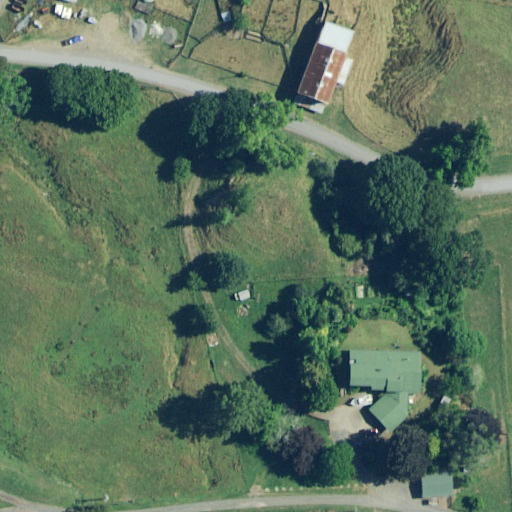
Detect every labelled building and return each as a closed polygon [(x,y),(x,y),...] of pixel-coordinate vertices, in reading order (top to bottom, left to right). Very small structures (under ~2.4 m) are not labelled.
[(351,33),(323,22),(295,94),(326,106),(334,83),(342,86),(351,61),(342,58),(351,33)] [(274,85),(255,79),(252,90),(271,96),(274,85)] [(369,410),(391,434),(407,415),(408,394),(419,395),(421,355),(350,352),(348,387),(373,388),(372,391),(382,391),(382,398),(369,410)] [(496,431),(484,410),(462,423),(474,443),(496,431)] [(457,496),(456,471),(421,474),(423,499),(457,496)]
